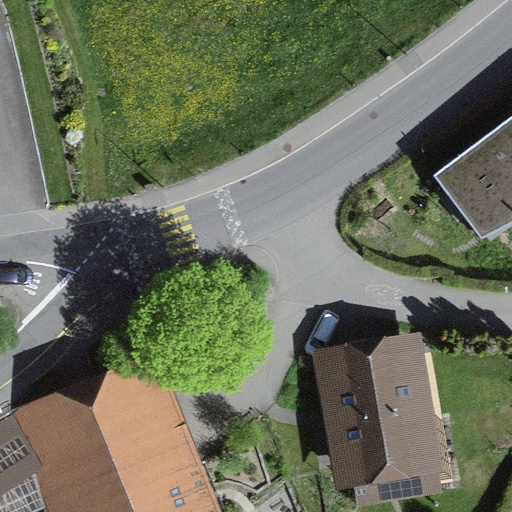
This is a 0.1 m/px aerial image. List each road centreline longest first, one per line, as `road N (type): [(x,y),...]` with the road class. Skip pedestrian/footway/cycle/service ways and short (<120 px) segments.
road 1 (tertiary): [(511,36),(355,151),(278,195)]
road 2 (residential): [(511,315),(380,292),(342,277),(311,249),(278,195)]
road 3 (tertiary): [(278,195),(89,272)]
road 4 (tertiary): [(89,272),(40,344),(0,378)]
